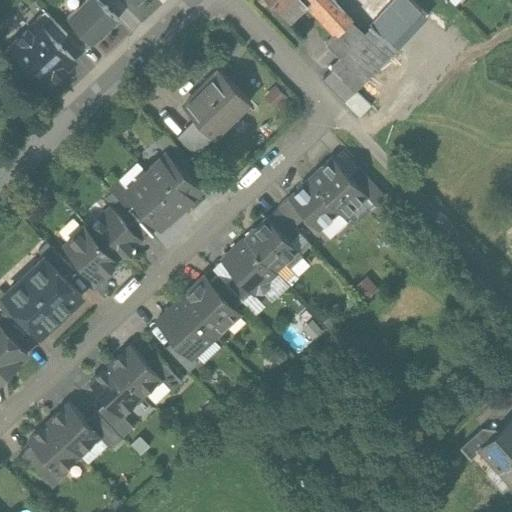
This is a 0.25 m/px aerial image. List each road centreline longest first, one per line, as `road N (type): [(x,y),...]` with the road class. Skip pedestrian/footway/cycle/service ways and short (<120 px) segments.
road 1 (residential): [(0,423),(332,109)]
road 2 (residential): [(0,186),(203,0)]
road 3 (residential): [(225,0),(332,109)]
